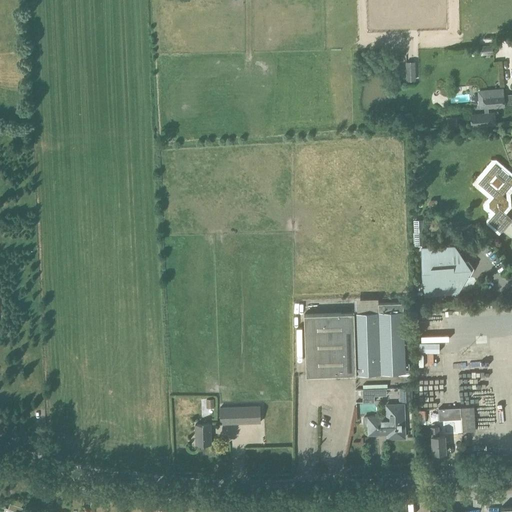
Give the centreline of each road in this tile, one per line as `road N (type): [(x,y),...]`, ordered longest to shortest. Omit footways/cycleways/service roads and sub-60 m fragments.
road 1 (unclassified): [(0,445),(64,468),(174,482),(511,481)]
road 2 (unknown): [(336,483),(347,398),(326,382),(314,383),(302,404),(296,482)]
